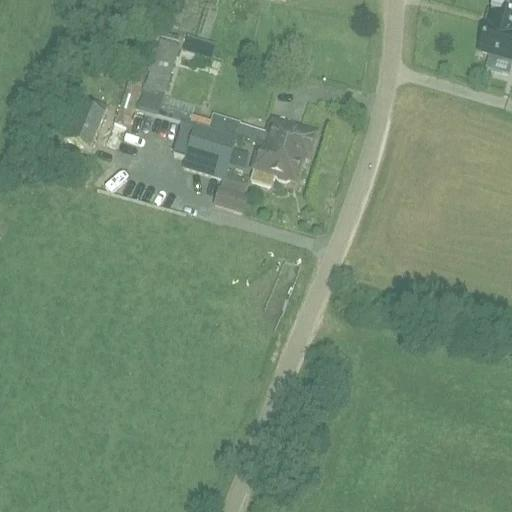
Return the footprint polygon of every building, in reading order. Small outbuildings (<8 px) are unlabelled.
[(75,0),(69,11),(78,16),(86,0),(75,0)] [(511,0),(494,0),(487,25),(486,25),(478,53),(511,62),(511,0)] [(149,73),(137,113),(157,119),(160,108),(169,79),(179,50),(176,48),(178,40),(162,35),(149,73)] [(98,139),(113,112),(91,100),(76,128),(98,139)] [(160,108),(157,119),(182,126),(182,128),(187,130),(191,117),(160,108)] [(240,125),(212,117),(207,136),(235,144),(240,125)] [(260,145),(252,171),(276,178),(279,183),(286,185),(290,182),(296,184),(304,160),(309,161),(317,136),(273,122),(266,147),(260,145)] [(187,130),(182,128),(173,158),(186,161),(183,170),(224,182),(235,144),(207,136),(187,130)] [(243,198),(219,191),(214,207),(243,215),(248,200),(243,198)]
